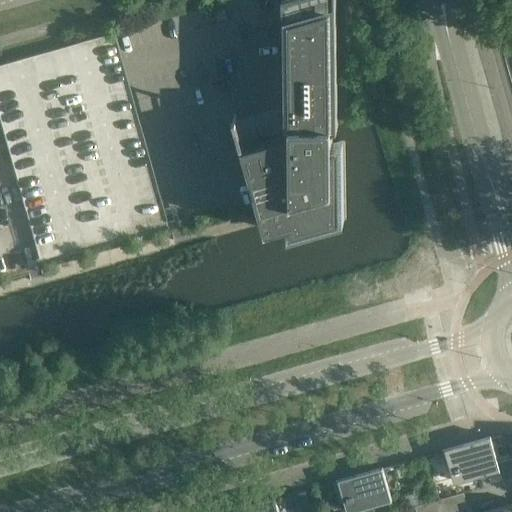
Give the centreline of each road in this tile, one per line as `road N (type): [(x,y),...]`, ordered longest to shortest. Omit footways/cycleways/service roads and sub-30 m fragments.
road 1 (tertiary): [(492,333),(0,470)]
road 2 (tertiary): [(35,511),(504,379)]
road 3 (unclassified): [(511,238),(446,0)]
